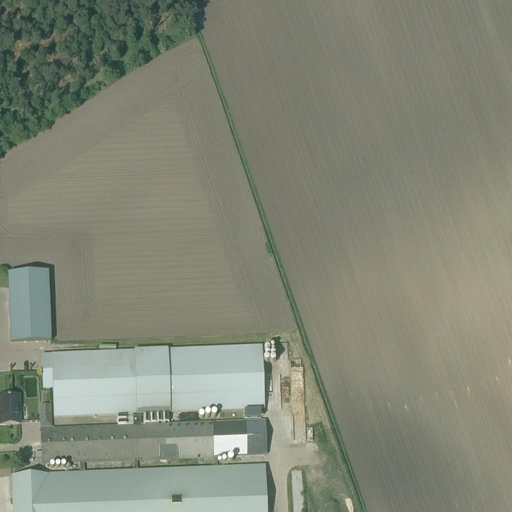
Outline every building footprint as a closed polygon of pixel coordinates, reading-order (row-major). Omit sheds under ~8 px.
[(50,342),(47,272),(7,274),(10,344),(50,342)] [(136,414),(136,426),(141,426),(140,414),(168,413),(264,409),(262,347),(41,356),(42,390),(52,389),(53,417),(136,414)] [(306,438),(303,367),(292,368),(295,438),(306,438)] [(0,424),(20,424),(19,396),(0,396),(0,424)] [(50,413),(40,413),(40,422),(41,429),(51,429),(50,413)] [(51,429),(41,429),(42,465),(79,464),(83,464),(133,462),(136,461),(212,458),(216,458),(264,456),(263,421),(215,423),(168,425),(141,426),(136,426),(117,427),(54,429),(51,429)] [(266,511),(264,466),(217,468),(216,458),(212,458),(213,468),(136,471),(136,461),(133,462),(133,472),(83,473),(83,464),(79,464),(79,474),(11,476),(12,511),(266,511)]
